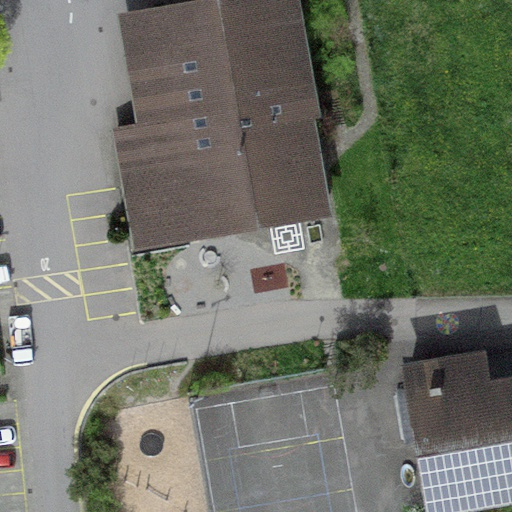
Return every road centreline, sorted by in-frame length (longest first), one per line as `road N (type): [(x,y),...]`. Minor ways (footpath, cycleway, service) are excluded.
road 1 (residential): [(511,300),(360,310),(46,352)]
road 2 (residential): [(46,352),(29,197),(72,106),(67,0)]
road 3 (residential): [(58,511),(46,352)]
